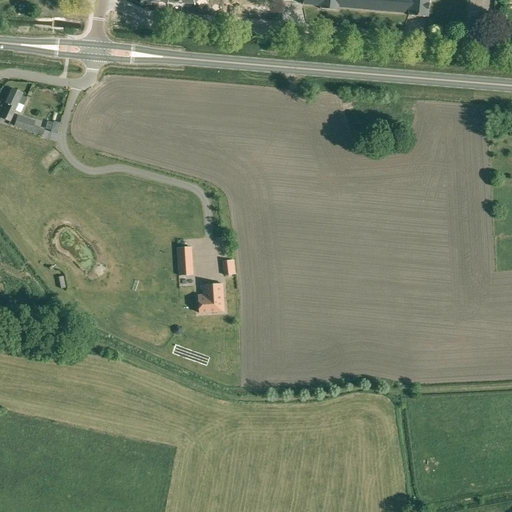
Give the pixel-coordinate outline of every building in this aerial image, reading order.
[(303,0),(303,4),(320,6),(320,9),(337,11),(338,7),(408,13),(408,16),(427,18),(428,0),(429,0),(434,0),(433,0),(303,0)] [(10,122),(16,108),(19,103),(23,105),(26,98),(22,96),(23,94),(11,88),(4,102),(7,103),(0,118),(10,122)] [(45,130),(34,127),(35,121),(18,115),(14,126),(43,136),(45,130)] [(177,248),(178,262),(179,276),(192,275),(192,268),(191,261),(190,247),(177,248)] [(233,260),(231,261),(223,261),(224,275),(234,274),(233,260)] [(202,295),(198,296),(199,313),(224,312),(222,284),(215,284),(209,285),(202,285),(202,295)]
